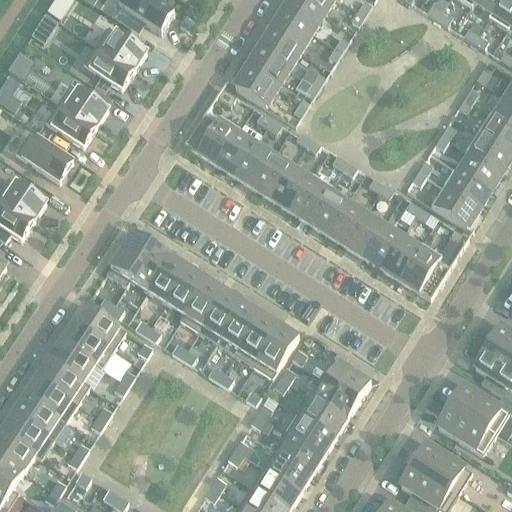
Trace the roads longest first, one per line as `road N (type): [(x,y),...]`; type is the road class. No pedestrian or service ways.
road 1 (residential): [(424,360),(133,176)]
road 2 (residential): [(133,176),(0,380)]
road 3 (residential): [(249,0),(133,176)]
road 4 (residential): [(329,511),(424,360)]
road 5 (residential): [(424,360),(511,224)]
